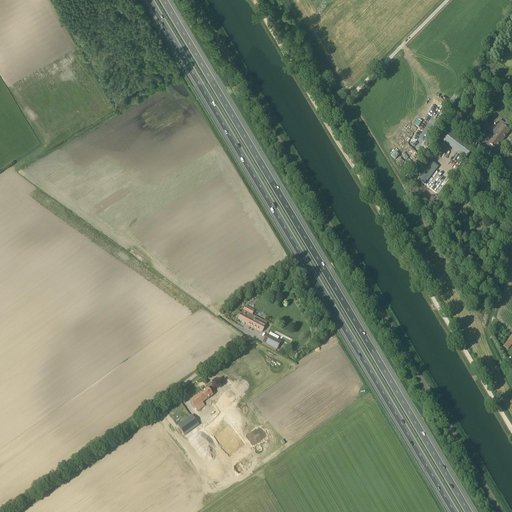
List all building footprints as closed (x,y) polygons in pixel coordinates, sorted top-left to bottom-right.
[(496,149),(499,145),(510,131),(503,126),(489,144),(496,149)] [(466,159),(475,147),(452,130),(443,142),(466,159)] [(438,151),(443,154),(448,146),(442,143),(438,151)] [(491,192),(496,185),(488,179),(483,187),(491,192)] [(267,323),(256,318),(252,315),(254,311),(245,306),(243,311),(238,320),(262,332),(267,323)] [(281,342),(266,335),(262,343),(261,345),(275,352),(277,350),(278,350),(281,345),(280,344),(281,342)] [(508,350),(511,344),(511,335),(503,346),(508,350)] [(236,394),(245,387),(242,383),(232,390),(236,394)] [(202,402),(204,401),(213,395),(207,388),(190,401),(197,411),(198,411),(200,414),(207,409),(205,407),(202,402)] [(219,410),(233,400),(228,393),(214,403),(219,410)] [(221,413),(187,438),(204,461),(207,459),(210,462),(207,464),(212,470),(217,466),(219,469),(225,465),(228,469),(243,457),(241,455),(245,452),(242,447),(246,444),(234,428),(240,423),(227,405),(219,411),(221,413)] [(184,435),(199,425),(192,415),(177,426),(184,435)]
